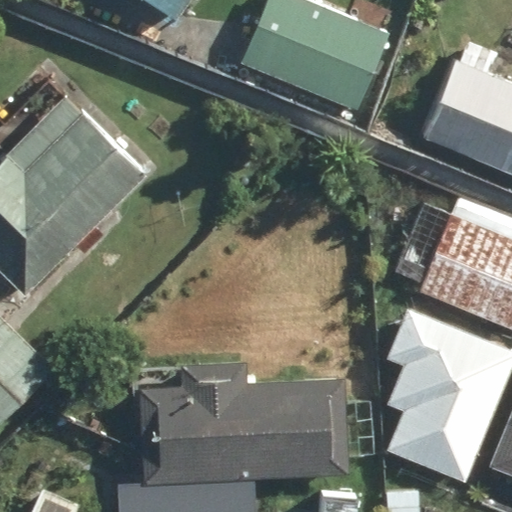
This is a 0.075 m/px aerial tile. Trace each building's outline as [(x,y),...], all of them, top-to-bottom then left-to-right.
[(145,0),(170,17),(181,0),(145,0)] [(262,0),(238,64),(352,109),(384,30),(307,0),(262,0)] [(463,0),(436,0),(440,9),(463,0)] [(419,137),(511,174),(511,82),(452,58),(419,137)] [(0,277),(17,294),(139,171),(75,109),(17,168),(0,151),(0,277)] [(509,329),(511,321),(511,238),(448,212),(417,291),(509,329)] [(382,449),(460,481),(511,350),(401,305),(380,357),(398,365),(381,403),(397,409),(382,449)] [(0,417),(48,367),(0,320),(0,417)] [(110,482),(111,511),(248,511),(247,477),(342,473),(338,374),(240,380),(240,357),(174,361),(175,381),(131,384),(137,480),(110,482)] [(511,392),(484,465),(511,476),(511,392)] [(26,511),(71,511),(76,502),(37,487),(26,511)] [(383,511),(416,511),(416,489),(382,490),(383,511)]
